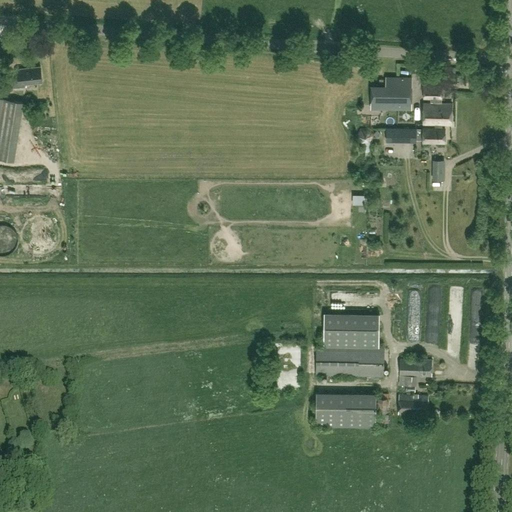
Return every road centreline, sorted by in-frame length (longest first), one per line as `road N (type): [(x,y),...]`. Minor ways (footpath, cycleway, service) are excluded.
road 1 (unclassified): [(511,62),(0,21)]
road 2 (secondary): [(498,511),(511,307)]
